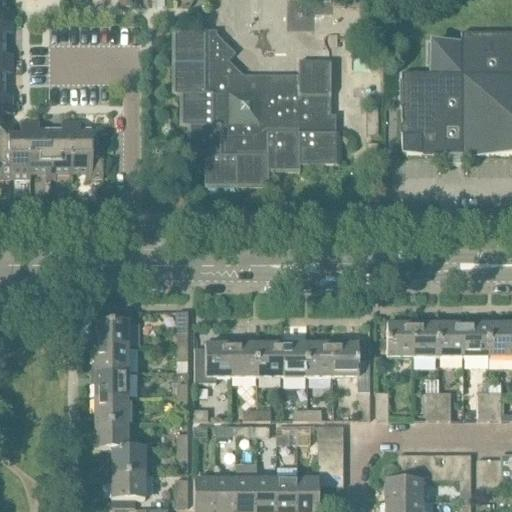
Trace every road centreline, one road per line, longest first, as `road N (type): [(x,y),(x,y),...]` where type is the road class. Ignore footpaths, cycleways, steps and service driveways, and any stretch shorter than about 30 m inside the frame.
road 1 (tertiary): [(130,267),(511,267)]
road 2 (residential): [(130,267),(132,67),(49,66)]
road 3 (residential): [(354,511),(354,442),(491,443)]
road 4 (tertiary): [(0,267),(130,267)]
